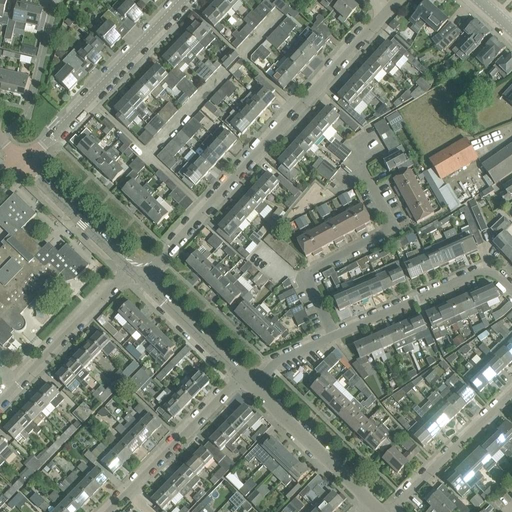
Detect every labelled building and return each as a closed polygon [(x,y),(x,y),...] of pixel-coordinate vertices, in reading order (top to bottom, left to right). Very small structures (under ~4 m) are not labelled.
[(0,0),(0,25),(7,27),(8,25),(9,19),(10,15),(4,14),(7,0),(0,0)] [(219,0),(212,8),(223,19),(232,10),(221,0),(219,0)] [(240,1),(239,0),(221,0),(232,10),(240,1)] [(276,7),(281,13),(289,4),(284,0),(276,0),(272,5),(266,0),(265,0),(262,4),(271,12),(276,7)] [(323,0),(320,4),(326,9),(331,13),(334,10),(341,2),(343,0),(323,0)] [(343,0),(341,2),(334,10),(341,16),(337,20),(343,25),(358,8),(349,0),(343,0)] [(110,12),(123,25),(129,19),(134,24),(143,15),(129,2),(123,9),(121,7),(122,6),(121,6),(118,3),(113,8),(113,7),(112,8),(113,8),(110,12)] [(421,30),(426,24),(437,12),(426,2),(410,20),(421,30)] [(8,25),(7,27),(4,40),(12,41),(14,30),(24,33),(26,25),(31,6),(21,3),(20,6),(18,5),(17,8),(14,21),(9,19),(8,25)] [(289,4),(281,13),(286,17),(294,8),(289,4)] [(40,8),(31,6),(26,25),(36,27),(35,32),(43,33),(47,15),(42,14),(42,11),(40,10),(40,8)] [(224,29),(219,24),(223,19),(212,8),(203,17),(203,16),(202,17),(214,28),(220,33),(224,29)] [(253,13),(262,22),(266,17),(257,9),(253,13)] [(123,25),(110,12),(108,11),(101,19),(107,25),(97,36),(111,49),(121,38),(115,33),(123,25)] [(262,22),(253,13),(252,11),(243,21),(254,30),(262,22)] [(447,21),(437,12),(426,24),(437,33),(447,21)] [(283,22),(291,29),(292,31),(297,26),(287,18),(283,22)] [(453,51),(457,54),(483,27),(476,20),(464,32),(468,35),(460,43),(453,51)] [(291,29),(283,22),(275,32),(285,41),(289,37),(286,34),(291,29)] [(438,45),(451,36),(457,30),(449,22),(438,35),(431,40),(436,46),(438,45)] [(196,24),(188,33),(204,48),(205,49),(215,39),(211,35),(213,33),(203,23),(200,27),(196,24)] [(237,30),(246,39),(250,35),(244,29),(247,26),(244,23),(243,24),(241,23),(237,27),(238,29),(237,30)] [(321,24),(317,29),(328,39),(332,34),(321,24)] [(329,40),(328,39),(317,29),(314,26),(310,30),(313,33),(305,43),(317,53),(325,44),(326,44),(329,40),(329,41),(329,40)] [(483,27),(457,54),(456,55),(463,62),(479,45),(490,34),(483,27)] [(246,39),(237,30),(232,35),(236,40),(232,45),(236,49),(246,39)] [(285,41),(275,32),(271,36),(281,46),(285,41)] [(195,57),(204,48),(188,33),(179,42),(191,53),(195,57)] [(393,39),(407,52),(412,47),(398,34),(393,39)] [(88,45),(79,55),(74,50),(68,56),(81,69),(89,61),(94,66),(102,58),(98,55),(104,49),(91,36),(84,42),(88,45)] [(455,39),(451,36),(438,45),(444,50),(455,39)] [(495,59),(499,56),(506,48),(504,47),(496,39),(494,38),(484,48),(475,58),(486,69),(495,59)] [(182,61),(191,53),(179,42),(177,40),(172,46),(174,47),(171,51),(182,61)] [(302,46),(297,52),(308,62),(317,53),(305,43),(303,40),(299,44),(302,46)] [(387,42),(379,51),(396,66),(400,70),(408,61),(423,75),(427,71),(407,52),(398,45),(395,49),(387,42)] [(271,54),(261,45),(258,50),(267,58),(271,54)] [(254,64),(259,59),(263,62),(267,58),(258,50),(251,57),(251,61),(254,64)] [(182,61),(171,51),(162,60),(173,70),(170,73),(193,95),(198,91),(184,78),(186,77),(179,71),(185,64),(182,61)] [(388,75),(396,66),(379,51),(371,60),(382,70),(388,75)] [(300,72),(308,62),(297,52),(288,61),(300,72)] [(498,73),(504,79),(507,76),(511,71),(511,56),(509,54),(504,60),(502,58),(495,65),(496,65),(487,74),(492,79),(498,73)] [(31,65),(35,66),(36,60),(21,56),(20,60),(31,63),(31,65)] [(74,76),(81,69),(68,56),(63,62),(67,67),(55,79),(69,92),(79,82),(74,76)] [(226,57),(220,63),(221,65),(226,69),(232,62),(226,57)] [(284,57),(276,66),(292,81),(300,72),(288,61),(284,57)] [(233,76),(245,63),(241,59),(229,72),(233,76)] [(382,70),(371,60),(362,69),(374,79),(382,70)] [(195,74),(204,83),(213,74),(204,65),(200,61),(196,65),(200,69),(195,74)] [(204,65),(213,74),(221,65),(220,63),(217,61),(213,66),(208,61),(204,65)] [(190,99),(193,95),(170,73),(168,76),(157,65),(148,74),(162,88),(166,85),(172,91),(176,86),(190,99)] [(292,81),(276,66),(274,65),(270,69),(276,75),(271,80),(284,91),(284,90),(288,85),(289,86),(290,86),(294,82),(292,81)] [(374,79),(362,69),(354,78),(370,92),(373,88),(369,84),(374,79)] [(451,74),(461,84),(465,80),(455,70),(451,74)] [(1,90),(12,93),(17,74),(5,71),(1,90)] [(29,77),(19,74),(17,74),(12,93),(24,96),(23,100),(24,100),(29,77)] [(165,90),(162,88),(148,74),(140,83),(151,94),(156,99),(165,90)] [(250,93),(267,108),(275,99),(271,95),(275,91),(259,76),(254,81),(257,84),(250,92),(250,93)] [(346,87),(357,98),(361,101),(370,92),(354,78),(346,87)] [(415,84),(419,87),(425,94),(426,94),(431,88),(421,78),(415,84)] [(224,86),(233,94),(237,90),(228,81),(224,86)] [(135,88),(131,92),(143,103),(151,94),(140,83),(139,84),(137,83),(134,87),(135,88)] [(468,90),(477,99),(483,92),(473,83),(469,87),(465,84),(462,87),(467,91),(468,90)] [(229,98),(233,94),(224,86),(216,94),(223,101),(227,96),(229,98)] [(511,86),(505,94),(503,96),(511,104),(511,86)] [(346,87),(346,88),(343,87),(341,90),(342,92),(338,96),(351,108),(347,113),(362,127),(366,122),(354,111),(362,102),(361,101),(357,98),(346,87)] [(413,98),(415,100),(425,94),(419,87),(410,96),(413,98)] [(138,108),(143,103),(131,92),(123,101),(134,112),(142,120),(146,116),(138,108)] [(399,99),(404,103),(413,98),(410,96),(406,92),(399,99)] [(259,117),(267,108),(250,93),(243,102),(242,102),(259,117)] [(217,107),(223,101),(216,94),(210,101),(217,107)] [(116,118),(127,128),(130,124),(126,120),(134,112),(123,101),(114,110),(119,115),(116,118)] [(250,126),(259,117),(242,102),(243,102),(242,101),(238,106),(243,111),(239,115),(239,116),(250,126)] [(205,106),(217,118),(218,119),(220,116),(216,112),(218,111),(209,102),(205,106)] [(169,103),(165,107),(174,116),(178,111),(169,103)] [(213,123),(217,118),(205,106),(201,111),(213,123)] [(156,116),(165,125),(174,116),(165,107),(156,116)] [(339,118),(335,114),(328,107),(319,117),(331,127),(339,118)] [(242,135),(250,126),(239,116),(239,115),(233,110),(229,115),(235,120),(231,125),(242,135)] [(397,112),(386,119),(391,127),(402,120),(397,112)] [(374,117),(368,120),(370,123),(379,119),(375,114),(373,116),(374,117)] [(156,116),(148,125),(157,133),(165,125),(156,116)] [(322,136),(331,127),(319,117),(311,126),(322,136)] [(115,127),(113,126),(106,119),(102,123),(107,128),(111,131),(115,127)] [(350,120),(346,124),(355,132),(359,128),(350,120)] [(377,132),(387,125),(384,120),(374,126),(377,132)] [(198,132),(189,123),(185,127),(194,136),(198,132)] [(157,133),(148,125),(144,129),(153,138),(157,133)] [(380,137),(390,131),(387,125),(377,132),(380,137)] [(237,141),(229,135),(220,126),(212,136),(211,135),(228,151),(237,141)] [(322,136),(311,126),(303,135),(314,145),(322,136)] [(190,140),(194,136),(185,127),(177,136),(184,143),(186,145),(189,141),(186,138),(187,137),(190,140)] [(106,136),(111,131),(107,128),(102,132),(106,136)] [(97,146),(88,138),(92,134),(86,129),(78,138),(76,136),(70,142),(77,149),(86,158),(101,142),(100,142),(97,146)] [(390,131),(380,137),(383,142),(393,136),(390,131)] [(203,144),(220,160),(228,151),(211,135),(203,144)] [(314,155),(309,151),(314,145),(303,135),(294,144),(306,154),(311,158),(314,155)] [(123,136),(119,140),(128,149),(132,144),(123,136)] [(177,136),(168,145),(177,153),(181,149),(180,148),(184,143),(177,136)] [(383,142),(386,147),(397,141),(393,136),(383,142)] [(466,139),(458,144),(429,161),(440,180),(478,159),(466,139)] [(351,153),(342,145),(335,140),(331,144),(347,158),(351,153)] [(397,141),(386,147),(389,153),(400,147),(397,141)] [(109,151),(101,142),(86,158),(95,166),(111,149),(109,151)] [(195,153),(212,169),(220,160),(203,144),(199,148),(200,148),(195,153)] [(298,163),(303,157),(306,154),(311,159),(311,158),(306,154),(294,144),(286,153),(298,163)] [(328,148),(335,154),(334,155),(343,162),(347,158),(331,144),(328,148)] [(177,153),(168,145),(157,157),(166,166),(177,153)] [(511,145),(482,166),(495,184),(511,172),(511,145)] [(384,162),(383,162),(389,173),(390,172),(389,172),(397,168),(400,173),(412,166),(410,161),(406,163),(401,153),(404,152),(401,146),(388,154),(391,159),(384,162)] [(103,174),(114,163),(120,157),(111,149),(95,166),(103,174)] [(188,163),(204,178),(212,169),(195,153),(195,154),(197,155),(189,164),(188,163)] [(299,172),(294,168),(298,163),(286,153),(278,162),(282,166),(278,170),(291,182),(299,172)] [(133,171),(142,161),(138,158),(129,167),(133,171)] [(333,177),(338,171),(325,161),(324,162),(319,158),(316,163),(333,177)] [(146,166),(142,161),(133,171),(118,186),(123,191),(122,192),(131,201),(142,189),(134,182),(139,176),(137,175),(146,166)] [(123,172),(114,163),(103,174),(113,183),(123,172)] [(184,174),(184,176),(185,178),(182,181),(191,189),(194,186),(195,187),(204,178),(188,163),(184,167),(189,171),(187,170),(184,174)] [(329,182),(333,177),(316,163),(312,167),(317,171),(316,171),(329,182)] [(160,184),(167,177),(159,170),(152,178),(154,180),(155,179),(160,184)] [(417,224),(426,219),(434,215),(410,171),(393,180),(397,187),(394,188),(399,197),(402,196),(408,208),(406,210),(411,219),(413,217),(417,224)] [(448,207),(438,191),(427,171),(422,174),(443,209),(448,207)] [(271,193),(279,184),(294,198),(299,193),(280,176),(276,180),(268,173),(259,182),(271,193)] [(511,181),(503,187),(505,191),(499,195),(505,203),(511,199),(510,197),(511,195),(511,181)] [(251,192),(263,202),(271,193),(259,182),(251,192)] [(491,187),(482,193),(485,197),(494,191),(491,187)] [(173,192),(182,200),(186,196),(177,188),(173,192)] [(131,201),(140,209),(150,198),(142,189),(131,201)] [(169,196),(171,198),(178,205),(182,200),(173,192),(169,196)] [(263,202),(251,192),(243,201),(258,214),(259,215),(268,206),(263,202)] [(346,193),(342,195),(347,205),(351,202),(346,193)] [(0,344),(3,347),(4,347),(3,346),(12,336),(13,337),(14,337),(10,333),(12,331),(13,332),(14,332),(15,333),(16,333),(17,333),(18,333),(19,333),(20,333),(21,333),(22,332),(23,331),(24,331),(25,330),(25,329),(26,328),(26,327),(26,326),(26,325),(26,323),(26,322),(25,321),(24,320),(24,319),(20,316),(24,312),(23,312),(36,298),(37,299),(37,298),(33,294),(42,284),(47,289),(47,288),(60,274),(63,278),(64,282),(73,279),(75,281),(89,266),(88,266),(88,267),(77,256),(78,256),(77,255),(77,256),(67,246),(67,245),(58,253),(54,248),(51,251),(46,246),(41,251),(31,241),(32,240),(31,240),(21,231),(36,215),(35,215),(25,205),(26,205),(25,204),(25,205),(15,195),(15,194),(0,209),(0,224),(10,235),(1,244),(4,247),(0,251),(0,344)] [(343,207),(347,205),(342,195),(338,197),(343,207)] [(155,203),(150,198),(140,209),(148,218),(164,202),(160,198),(155,203)] [(250,223),(258,214),(243,201),(235,210),(246,220),(250,223)] [(475,201),(469,203),(471,209),(477,206),(475,201)] [(164,202),(148,218),(157,226),(173,210),(164,202)] [(325,204),(321,207),(326,216),(330,214),(325,204)] [(371,222),(362,205),(297,241),(306,257),(312,254),(314,257),(323,252),(321,249),(334,242),(335,245),(344,240),(343,237),(356,230),(357,233),(366,228),(365,226),(371,222)] [(471,209),(482,232),(487,229),(477,206),(471,209)] [(322,218),(326,216),(321,207),(317,209),(322,218)] [(275,213),(279,216),(283,212),(278,208),(275,213)] [(227,219),(238,229),(246,220),(235,210),(227,219)] [(275,213),(271,217),(275,221),(279,216),(275,213)] [(304,216),(299,219),(304,228),(309,226),(304,216)] [(445,225),(451,221),(449,217),(442,221),(445,225)] [(509,224),(504,218),(492,230),(497,236),(498,235),(500,237),(493,244),(502,253),(511,242),(511,227),(511,228),(508,226),(509,224)] [(238,229),(227,219),(218,228),(219,229),(216,233),(230,246),(242,233),(238,229)] [(300,231),(304,228),(299,219),(294,221),(300,231)] [(441,229),(438,224),(437,221),(433,223),(434,223),(427,227),(430,234),(436,230),(437,231),(441,229)] [(458,236),(466,255),(471,253),(472,255),(478,252),(477,251),(477,250),(471,237),(478,233),(474,222),(468,224),(469,229),(461,232),(462,234),(458,236)] [(263,227),(259,232),(263,236),(267,231),(263,227)] [(427,227),(421,230),(422,232),(421,233),(424,237),(430,234),(427,227)] [(261,242),(259,240),(263,236),(259,232),(257,235),(254,232),(249,239),(257,247),(261,242)] [(263,241),(268,245),(276,236),(271,232),(263,241)] [(406,238),(409,245),(415,241),(413,237),(414,235),(413,234),(406,238)] [(223,243),(214,235),(207,242),(216,250),(223,243)] [(268,245),(272,249),(280,240),(276,236),(268,245)] [(449,246),(455,260),(466,255),(458,236),(447,241),(449,246)] [(399,241),(400,244),(402,248),(409,245),(406,238),(399,241)] [(276,253),(284,244),(280,240),(272,249),(276,253)] [(511,259),(511,242),(502,253),(510,261),(511,259)] [(276,253),(281,257),(289,248),(284,244),(276,253)] [(424,250),(425,251),(433,270),(444,265),(438,251),(435,245),(424,250)] [(438,251),(444,265),(455,260),(449,246),(438,251)] [(228,255),(232,251),(228,247),(224,252),(228,255)] [(237,251),(238,253),(246,260),(250,255),(241,247),(237,251)] [(285,261),(293,252),(289,248),(281,257),(285,261)] [(412,252),(422,275),(433,270),(425,251),(419,254),(418,250),(412,252)] [(232,251),(228,255),(232,259),(236,255),(232,251)] [(206,261),(211,256),(207,252),(202,257),(197,252),(186,263),(195,272),(206,261)] [(298,256),(293,252),(285,261),(290,265),(298,256)] [(371,264),(381,259),(380,255),(379,255),(378,252),(367,258),(370,262),(371,264)] [(405,266),(407,271),(411,280),(422,275),(412,252),(406,255),(409,264),(405,266)] [(294,269),(302,260),(298,256),(290,265),(294,269)] [(370,262),(367,258),(367,257),(357,262),(359,268),(370,262)] [(204,280),(215,269),(206,261),(195,272),(204,280)] [(244,275),(252,266),(248,262),(240,270),(244,275)] [(349,273),(359,268),(357,262),(350,266),(346,268),(349,273)] [(385,267),(394,287),(405,282),(399,268),(396,262),(385,267)] [(204,280),(212,289),(229,273),(230,271),(226,267),(224,269),(219,264),(215,269),(204,280)] [(376,276),(383,292),(394,287),(385,267),(380,269),(382,274),(376,276)] [(325,280),(335,274),(336,274),(335,273),(333,268),(322,274),(325,280)] [(338,279),(349,273),(346,268),(341,270),(335,273),(336,274),(335,274),(338,279)] [(372,297),(383,292),(376,276),(374,272),(364,277),(372,297)] [(233,277),(229,273),(212,289),(221,298),(240,278),(236,274),(233,277)] [(264,277),(260,273),(252,282),(256,286),(264,277)] [(261,290),(262,288),(269,281),(264,277),(256,286),(261,290)] [(354,286),(361,302),(372,297),(364,277),(353,282),(354,286)] [(239,297),(242,299),(249,293),(237,282),(241,278),(240,278),(221,298),(230,306),(239,297)] [(350,306),(361,302),(354,286),(349,288),(347,284),(341,286),(350,306)] [(487,304),(503,297),(497,289),(496,290),(497,290),(495,291),(492,284),(481,289),(487,304)] [(333,295),(334,297),(333,297),(339,311),(350,306),(341,286),(341,285),(336,287),(338,293),(333,295)] [(296,295),(294,289),(283,294),(283,295),(278,297),(280,303),(286,300),(296,295)] [(470,294),(478,313),(481,321),(486,319),(484,314),(490,311),(487,304),(481,289),(470,294)] [(253,296),(249,293),(242,299),(238,304),(241,307),(234,313),(243,322),(254,311),(248,305),(253,300),(253,296)] [(467,318),(478,313),(470,294),(459,299),(465,313),(467,318)] [(288,306),(290,305),(299,301),(296,295),(286,300),(288,306)] [(459,316),(465,313),(459,299),(448,304),(457,324),(460,330),(464,329),(461,322),(459,316)] [(504,316),(506,314),(511,308),(511,305),(509,302),(500,311),(492,315),(495,322),(504,316)] [(127,323),(138,312),(129,303),(118,314),(127,323)] [(446,329),(457,324),(448,304),(437,309),(444,325),(446,329)] [(293,316),(304,311),(302,305),(291,310),(293,316)] [(259,306),(254,311),(243,322),(252,331),(268,314),(259,306)] [(426,314),(430,323),(432,327),(430,328),(436,341),(442,338),(439,331),(438,328),(444,325),(437,309),(426,314)] [(304,311),(293,316),(298,327),(309,322),(304,311)] [(138,312),(127,323),(123,328),(132,337),(137,332),(147,321),(138,312)] [(268,315),(268,314),(252,331),(261,339),(279,321),(275,317),(271,321),(266,317),(268,315)] [(428,329),(426,330),(420,316),(409,321),(415,335),(418,342),(425,339),(428,347),(435,344),(431,336),(428,329)] [(146,341),(156,329),(147,321),(137,332),(142,337),(136,343),(139,347),(146,341)] [(279,321),(261,339),(270,348),(287,331),(278,322),(279,321)] [(409,338),(415,335),(409,321),(398,326),(410,352),(414,350),(411,344),(412,344),(409,338)] [(502,321),(497,325),(511,340),(511,332),(511,333),(506,328),(502,321)] [(103,328),(113,338),(118,333),(108,323),(103,328)] [(511,357),(511,340),(497,325),(491,328),(498,336),(499,334),(504,339),(507,342),(502,347),(511,357)] [(398,326),(387,331),(393,345),(396,351),(403,348),(405,354),(410,352),(398,326)] [(165,338),(156,329),(146,341),(151,346),(146,351),(150,354),(155,349),(165,338)] [(99,331),(90,341),(101,352),(107,357),(116,348),(106,337),(107,336),(102,331),(100,332),(99,331)] [(376,336),(383,350),(393,345),(387,331),(376,336)] [(478,336),(481,342),(491,336),(488,331),(478,336)] [(118,333),(113,338),(119,343),(124,339),(118,333)] [(384,354),(383,350),(376,336),(365,340),(372,355),(374,360),(381,357),(384,363),(388,361),(384,354)] [(174,355),(171,351),(175,347),(165,338),(155,349),(161,356),(155,362),(161,368),(174,355)] [(368,363),(366,357),(372,355),(365,340),(354,345),(360,359),(356,361),(357,362),(352,366),(364,380),(369,377),(365,372),(365,371),(361,366),(368,363)] [(93,361),(101,352),(90,341),(82,350),(93,361)] [(131,355),(136,350),(130,344),(125,349),(131,355)] [(505,368),(511,361),(511,357),(502,347),(498,352),(499,353),(498,354),(489,344),(485,347),(505,368)] [(463,355),(466,354),(471,350),(467,345),(459,350),(463,355)] [(489,360),(485,364),(497,376),(505,368),(485,347),(483,345),(479,348),(489,360)] [(93,361),(82,350),(73,359),(84,370),(93,361)] [(136,350),(131,355),(137,361),(140,364),(147,357),(146,356),(144,358),(136,350)] [(336,350),(331,354),(339,361),(342,358),(336,350)] [(175,367),(178,364),(185,357),(180,353),(170,363),(175,367)] [(339,361),(331,354),(327,358),(335,365),(339,361)] [(458,358),(454,354),(446,360),(451,365),(458,358)] [(323,362),(331,370),(335,365),(327,358),(323,362)] [(342,358),(339,361),(348,370),(350,368),(342,358)] [(90,375),(84,370),(73,359),(64,368),(81,384),(90,375)] [(433,359),(430,359),(427,360),(429,367),(435,363),(433,359)] [(497,376),(485,364),(482,361),(477,366),(471,361),(468,364),(488,385),(497,376)] [(327,373),(331,370),(323,362),(315,370),(322,378),(311,389),(320,399),(332,387),(337,382),(331,376),(327,373)] [(439,365),(446,372),(449,368),(443,362),(439,365)] [(166,376),(175,367),(170,363),(162,372),(166,376)] [(488,385),(468,364),(465,367),(469,371),(462,378),(468,383),(469,383),(479,393),(488,385)] [(128,378),(134,372),(129,367),(123,373),(128,378)] [(55,377),(67,389),(72,394),(81,384),(64,368),(55,377)] [(185,377),(189,381),(201,392),(210,383),(199,372),(198,372),(194,368),(185,377)] [(136,375),(141,380),(136,385),(140,389),(150,379),(141,369),(136,375)] [(414,371),(406,375),(409,382),(417,376),(414,371)] [(421,376),(428,383),(435,377),(429,371),(421,376)] [(162,372),(156,378),(160,382),(166,376),(162,372)] [(128,378),(123,373),(114,382),(119,387),(128,378)] [(141,380),(136,375),(126,385),(136,394),(140,389),(136,385),(141,380)] [(454,394),(466,406),(475,397),(464,386),(454,375),(445,384),(454,394)] [(356,385),(360,381),(356,376),(352,380),(356,385)] [(418,378),(411,383),(415,387),(415,388),(421,382),(418,378)] [(352,389),(356,385),(352,380),(347,385),(352,389)] [(192,401),(201,392),(189,381),(184,387),(180,382),(176,386),(181,390),(192,401)] [(119,387),(114,382),(105,391),(110,396),(119,387)] [(411,383),(402,390),(406,395),(415,387),(411,383)] [(55,409),(64,400),(48,384),(39,393),(54,408),(55,409)] [(330,407),(341,396),(332,387),(320,399),(330,407)] [(167,395),(183,410),(192,401),(181,390),(176,395),(171,391),(170,392),(167,395)] [(402,390),(396,394),(402,400),(407,396),(406,395),(402,390)] [(110,396),(105,391),(97,400),(102,405),(110,396)] [(174,419),(183,410),(167,395),(166,393),(164,391),(156,399),(159,403),(158,404),(161,407),(157,411),(162,416),(166,412),(174,419)] [(54,408),(39,393),(30,402),(46,417),(54,408)] [(440,396),(458,414),(466,406),(454,394),(449,398),(451,399),(447,403),(440,395),(440,396)] [(341,396),(330,407),(339,416),(350,404),(341,396)] [(372,396),(367,400),(372,405),(376,401),(372,396)] [(434,407),(449,423),(458,414),(440,396),(431,404),(434,406),(434,407)] [(354,400),(350,404),(339,416),(348,425),(359,413),(365,407),(368,409),(372,405),(367,400),(365,403),(363,401),(360,405),(354,400)] [(46,417),(30,402),(22,411),(37,426),(46,417)] [(79,408),(89,417),(94,413),(84,403),(79,408)] [(134,410),(139,415),(144,409),(139,404),(134,410)] [(420,427),(432,439),(440,431),(420,410),(415,405),(411,408),(425,422),(420,427)] [(235,415),(249,428),(250,430),(262,418),(257,413),(254,416),(243,406),(235,415)] [(420,410),(440,431),(449,423),(434,407),(428,412),(423,407),(420,410)] [(89,417),(79,408),(73,414),(83,424),(89,417)] [(44,433),(37,426),(22,411),(13,420),(31,438),(36,433),(40,437),(44,433)] [(368,422),(359,413),(348,425),(357,434),(368,422)] [(124,419),(130,425),(135,419),(129,414),(124,419)] [(140,425),(151,436),(160,426),(160,427),(161,426),(154,419),(149,415),(140,425)] [(240,437),(249,428),(235,415),(226,423),(240,437)] [(423,448),(432,439),(420,427),(417,423),(411,428),(401,417),(397,421),(412,437),(423,448)] [(368,422),(357,434),(366,443),(383,425),(378,421),(376,424),(371,419),(368,422)] [(31,438),(13,420),(4,430),(15,441),(20,435),(29,443),(32,439),(31,438)] [(511,428),(506,423),(504,421),(500,426),(502,427),(498,431),(511,445),(511,428)] [(240,437),(226,423),(218,432),(232,446),(240,437)] [(121,444),(132,455),(141,445),(131,434),(120,424),(115,429),(125,440),(121,444)] [(63,434),(68,439),(77,430),(72,425),(63,434)] [(131,434),(141,445),(151,436),(140,425),(131,434)] [(389,431),(383,425),(366,443),(375,452),(386,440),(390,436),(395,440),(403,432),(399,427),(395,431),(392,428),(389,431)] [(264,426),(255,435),(260,439),(268,430),(264,426)] [(511,445),(498,431),(494,435),(492,433),(487,438),(489,440),(500,451),(505,446),(511,453),(511,445)] [(209,441),(220,451),(225,446),(232,453),(236,449),(232,446),(218,432),(209,441)] [(68,439),(63,434),(55,443),(59,448),(68,439)] [(111,444),(116,439),(111,434),(105,439),(111,444)] [(255,443),(260,439),(255,435),(251,439),(255,443)] [(273,438),(267,444),(263,440),(245,459),(249,463),(255,458),(263,466),(267,462),(281,447),(273,438)] [(500,451),(489,440),(487,438),(482,442),(484,444),(480,448),(491,459),(500,451)] [(0,457),(5,462),(14,453),(0,439),(0,457)] [(407,464),(420,451),(407,439),(401,446),(408,453),(402,459),(393,450),(383,460),(398,474),(407,464)] [(59,448),(55,443),(45,453),(50,458),(59,448)] [(96,449),(101,455),(107,449),(101,443),(96,449)] [(111,454),(122,465),(132,455),(121,444),(111,454)] [(243,447),(239,452),(243,456),(247,452),(243,447)] [(276,470),(290,455),(281,447),(267,462),(276,470)] [(204,468),(213,459),(202,448),(193,457),(204,468)] [(491,459),(480,448),(472,456),(483,467),(488,472),(496,464),(491,459)] [(88,452),(84,456),(94,466),(98,461),(88,452)] [(50,458),(45,453),(38,460),(35,457),(30,462),(38,470),(50,458)] [(113,474),(122,465),(111,454),(102,464),(106,468),(113,475),(114,475),(113,474)] [(290,455),(276,470),(272,474),(281,482),(299,464),(290,455)] [(225,456),(222,460),(231,469),(235,464),(226,456),(225,456)] [(478,472),(483,467),(472,456),(463,465),(479,481),(484,477),(478,472)] [(196,476),(204,468),(193,457),(185,466),(196,476)] [(218,464),(218,465),(227,473),(231,469),(222,460),(218,464)] [(38,470),(30,462),(25,467),(34,475),(38,470)] [(82,462),(77,468),(83,473),(88,468),(82,462)] [(299,464),(281,482),(285,487),(294,479),(298,483),(308,472),(299,464)] [(475,485),(479,481),(463,465),(455,473),(466,484),(470,480),(475,485)] [(200,481),(196,476),(185,466),(177,474),(188,485),(192,489),(200,481)] [(88,478),(99,489),(108,480),(109,479),(102,472),(97,468),(88,478)] [(73,483),(78,478),(73,472),(67,477),(73,483)] [(238,491),(243,486),(230,473),(225,478),(238,491)] [(466,484),(455,473),(446,481),(462,498),(462,497),(470,489),(470,490),(471,489),(466,484)] [(179,493),(188,485),(177,474),(173,478),(171,477),(168,480),(169,482),(168,483),(179,493)] [(318,475),(311,483),(308,486),(311,489),(319,497),(334,511),(343,503),(333,493),(328,498),(325,496),(326,495),(318,486),(323,481),(318,475)] [(73,483),(67,477),(67,478),(58,488),(63,493),(73,483)] [(210,481),(214,485),(219,481),(214,477),(210,481)] [(89,499),(99,489),(88,478),(78,488),(89,499)] [(12,487),(17,492),(23,485),(18,481),(12,487)] [(179,493),(168,483),(160,492),(171,502),(179,493)] [(283,495),(288,500),(300,487),(296,483),(283,495)] [(427,511),(470,511),(442,484),(436,491),(438,493),(428,504),(432,507),(427,511)] [(498,489),(493,484),(487,490),(492,495),(498,489)] [(238,491),(245,497),(250,492),(243,486),(238,491)] [(311,489),(308,486),(300,494),(303,498),(311,489)] [(3,496),(8,501),(17,492),(12,487),(3,496)] [(78,488),(69,498),(80,508),(89,499),(78,488)] [(202,498),(206,494),(202,490),(197,494),(202,498)] [(486,500),(492,495),(487,490),(482,495),(486,500)] [(255,491),(247,499),(256,508),(264,499),(255,491)] [(49,497),(54,502),(59,497),(54,492),(49,497)] [(162,511),(171,502),(160,492),(151,500),(162,511)] [(19,493),(11,502),(15,507),(24,498),(19,493)] [(36,493),(29,500),(38,508),(39,507),(44,502),(45,501),(36,493)] [(202,498),(197,494),(193,498),(197,503),(202,498)] [(3,495),(0,498),(0,508),(8,501),(3,496),(3,495)] [(201,511),(214,499),(209,495),(192,511),(201,511)] [(239,495),(231,503),(238,509),(239,508),(241,506),(246,502),(239,495)] [(483,503),(476,495),(470,501),(477,509),(483,503)] [(324,502),(319,497),(311,506),(316,510),(317,511),(333,511),(334,511),(324,502)] [(64,511),(76,511),(80,508),(69,498),(59,507),(64,511)] [(291,503),(294,506),(299,511),(304,507),(295,498),(291,503)] [(44,502),(39,507),(44,511),(49,507),(44,502)] [(248,511),(252,508),(246,502),(241,506),(239,508),(242,511),(244,511),(245,511),(246,511),(248,511)]
